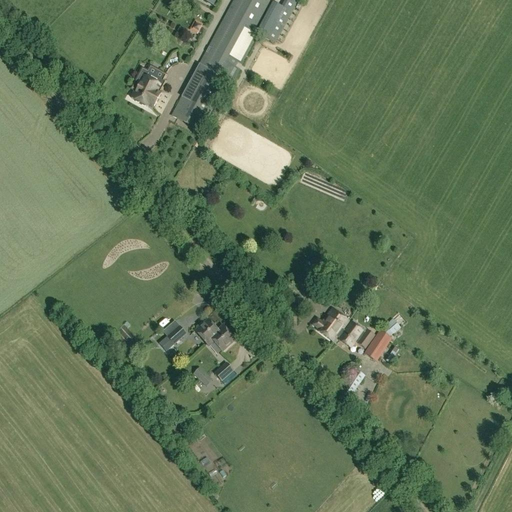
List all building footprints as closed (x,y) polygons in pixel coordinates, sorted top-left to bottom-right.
[(203,127),(271,0),(234,0),(175,112),(203,127)] [(199,21),(193,30),(199,35),(206,26),(199,21)] [(151,112),(152,111),(157,113),(165,99),(162,97),(165,91),(149,83),(141,97),(139,96),(135,104),(151,112)] [(322,266),(313,268),(311,277),(318,284),(328,282),(330,273),(322,266)] [(347,320),(332,309),(322,323),(317,320),(313,325),(318,329),(316,331),(333,343),(337,338),(338,336),(343,330),(341,328),(347,320)] [(183,323),(187,329),(195,324),(191,318),(183,323)] [(206,344),(219,333),(207,320),(203,323),(201,323),(196,327),(196,330),(194,331),(206,344)] [(400,328),(393,320),(386,327),(393,334),(400,328)] [(346,331),(343,330),(338,336),(337,338),(339,339),(338,340),(350,349),(355,342),(364,349),(374,336),(366,330),(364,333),(351,324),(346,331)] [(174,345),(186,335),(179,327),(167,338),(174,345)] [(219,333),(206,344),(209,348),(214,344),(221,352),(234,340),(225,329),(219,333)] [(376,362),(392,339),(380,331),(365,355),(376,362)] [(394,353),(390,361),(397,365),(401,357),(394,353)] [(233,372),(226,363),(215,374),(222,382),(233,372)] [(211,379),(201,369),(194,376),(203,386),(211,379)] [(347,402),(365,376),(356,370),(338,397),(347,402)] [(509,436),(501,427),(490,435),(498,445),(509,436)]
